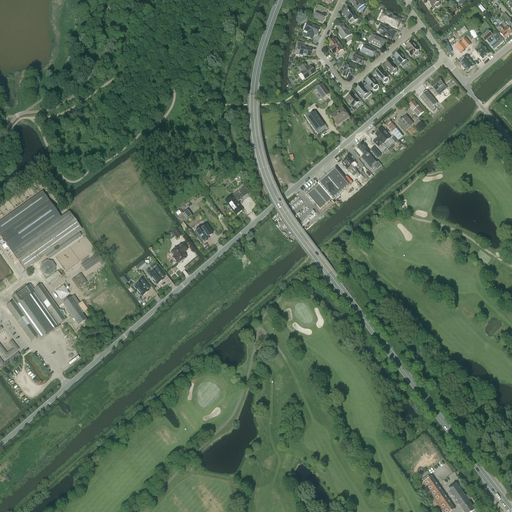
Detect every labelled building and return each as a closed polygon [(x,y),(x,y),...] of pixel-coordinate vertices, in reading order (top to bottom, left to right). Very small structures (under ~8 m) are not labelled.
[(350,0),(357,10),(365,5),(361,0),(350,0)] [(322,22),(325,15),(323,14),(325,9),(318,6),(316,11),(317,11),(313,18),(322,22)] [(350,25),(358,20),(351,10),(349,12),(347,10),(342,14),(350,25)] [(382,11),(378,19),(397,28),(401,20),(391,15),(391,14),(390,13),(389,13),(389,12),(388,12),(387,12),(386,13),(382,11)] [(316,36),(320,28),(307,23),(304,31),(308,32),(305,37),(312,40),(314,35),(316,36)] [(343,40),(351,35),(343,24),(335,29),(343,40)] [(389,29),(388,29),(387,29),(388,28),(381,25),(378,31),(383,34),(382,35),(392,40),(395,34),(391,32),(391,33),(390,32),(390,31),(390,30),(390,29),(389,29)] [(505,40),(509,36),(504,30),(500,33),(505,40)] [(494,50),(498,46),(504,41),(501,38),(497,34),(496,35),(496,36),(494,38),(495,40),(491,43),(488,39),(492,35),(488,31),(481,38),(485,42),(486,41),(490,44),(489,45),(494,50)] [(372,35),(371,37),(370,38),(369,39),(369,40),(369,42),(369,43),(382,49),(386,41),(372,35)] [(338,54),(343,50),(336,39),(330,43),(333,47),(329,49),(333,55),(337,52),(338,54)] [(296,50),(296,55),(299,55),(300,55),(300,56),(302,56),(303,56),(310,57),(311,49),(305,48),(305,47),(304,47),(304,43),(298,42),(297,49),(298,51),(296,50)] [(418,51),(419,50),(411,42),(406,46),(409,49),(407,52),(411,56),(413,54),(414,55),(414,54),(415,56),(416,56),(418,56),(419,55),(419,53),(419,52),(418,51)] [(372,58),(376,50),(364,45),(361,53),(372,58)] [(483,60),(483,59),(489,54),(490,54),(489,53),(482,45),(481,45),(475,50),(475,51),(482,59),(483,60)] [(397,60),(395,62),(399,66),(401,64),(401,65),(403,66),(408,62),(406,60),(408,58),(404,54),(402,56),(399,52),(394,57),(397,60)] [(365,64),(367,60),(355,54),(351,62),(362,67),(364,63),(365,64)] [(467,57),(460,64),(467,73),(475,66),(467,57)] [(396,68),(399,66),(395,62),(392,64),(390,61),(385,65),(391,73),(392,73),(393,74),(394,74),(395,74),(397,73),(397,71),(397,70),(396,69),(397,69),(396,68)] [(305,80),(314,73),(310,66),(308,68),(305,64),(299,68),(302,72),(300,73),(305,80)] [(346,64),(346,65),(345,64),(344,65),(343,67),(343,68),(344,68),(343,71),(344,72),(342,76),(348,79),(350,74),(351,75),(354,68),(346,64)] [(388,79),(387,78),(388,78),(387,77),(389,75),(385,70),(383,72),(380,69),(375,73),(382,82),(383,82),(384,83),(385,83),(387,83),(388,82),(388,80),(388,79)] [(368,85),(366,87),(370,91),(372,89),(372,90),(373,89),(374,90),(375,91),(376,91),(378,89),(378,88),(378,87),(377,86),(377,85),(370,77),(365,82),(368,85)] [(440,80),(439,79),(430,86),(439,96),(447,88),(441,81),(441,80),(440,80)] [(329,94),(322,85),(316,89),(323,99),(329,94)] [(368,93),(370,91),(366,87),(364,89),(361,86),(356,90),(363,98),(368,94),(368,93)] [(430,110),(437,103),(427,91),(419,98),(430,110)] [(350,104),(351,103),(354,107),(359,103),(359,104),(362,102),(356,95),(354,97),(351,94),(346,98),(349,102),(350,104)] [(418,117),(424,112),(414,101),(408,106),(418,117)] [(338,126),(349,118),(343,109),(331,117),(338,126)] [(315,113),(307,118),(316,132),(317,132),(324,127),(315,113)] [(405,130),(413,124),(406,116),(398,123),(405,130)] [(398,140),(401,138),(401,137),(398,134),(399,133),(396,129),(394,127),(389,121),(386,124),(387,124),(386,126),(398,140)] [(383,144),(390,138),(382,129),(375,135),(377,137),(378,138),(376,139),(373,142),(378,147),(383,143),(383,144)] [(363,144),(358,149),(364,155),(361,158),(369,167),(370,168),(377,162),(378,162),(376,160),(370,152),(363,144)] [(345,161),(342,163),(347,169),(348,169),(354,175),(356,174),(351,169),(353,167),(354,167),(357,165),(357,164),(355,161),(354,162),(351,159),(349,156),(344,161),(345,161)] [(318,184),(333,201),(350,186),(335,168),(318,184)] [(319,185),(318,184),(306,194),(320,209),(332,199),(319,185)] [(42,192),(0,221),(0,236),(12,252),(61,218),(42,192)] [(242,198),(237,192),(232,196),(225,201),(236,215),(243,210),(237,202),(242,198)] [(183,214),(187,220),(192,215),(188,210),(183,214)] [(61,218),(12,252),(24,270),(81,230),(69,212),(61,218)] [(212,235),(211,233),(210,232),(211,231),(211,232),(211,231),(208,227),(207,228),(206,225),(202,228),(201,228),(195,232),(196,232),(194,233),(201,243),(202,242),(203,243),(204,243),(207,241),(207,240),(209,239),(208,238),(212,235)] [(182,236),(177,229),(168,236),(170,239),(175,236),(177,239),(182,236)] [(79,232),(46,256),(48,259),(81,235),(79,232)] [(178,247),(171,253),(174,256),(172,258),(172,259),(171,259),(171,260),(171,261),(171,262),(172,262),(172,263),(173,263),(174,263),(175,263),(176,263),(178,262),(179,263),(186,258),(182,253),(186,250),(182,244),(178,248),(178,247)] [(101,265),(104,263),(97,254),(81,265),(85,272),(99,263),(101,265)] [(165,275),(158,266),(153,270),(154,272),(149,276),(153,281),(155,284),(155,283),(156,285),(164,279),(162,278),(165,275)] [(147,289),(151,287),(143,278),(138,282),(140,283),(134,287),(138,292),(138,293),(140,296),(140,295),(142,297),(149,291),(147,289)] [(38,336),(41,340),(59,327),(58,325),(65,319),(41,284),(33,290),(30,285),(11,298),(13,301),(6,306),(31,341),(38,336)] [(71,298),(63,303),(78,325),(86,320),(82,314),(88,310),(82,302),(76,306),(76,305),(79,304),(73,296),(71,298)] [(0,331),(2,329),(0,327),(0,326),(0,350),(6,358),(17,349),(11,341),(9,343),(13,348),(7,353),(0,344),(0,331)] [(0,365),(3,370),(20,356),(18,354),(4,365),(0,360),(0,365)] [(424,482),(422,484),(425,488),(441,511),(451,511),(455,509),(440,488),(431,476),(429,478),(424,482)] [(465,496),(456,484),(448,490),(463,511),(472,511),(473,511),(475,510),(468,500),(472,498),(469,493),(465,496)]
